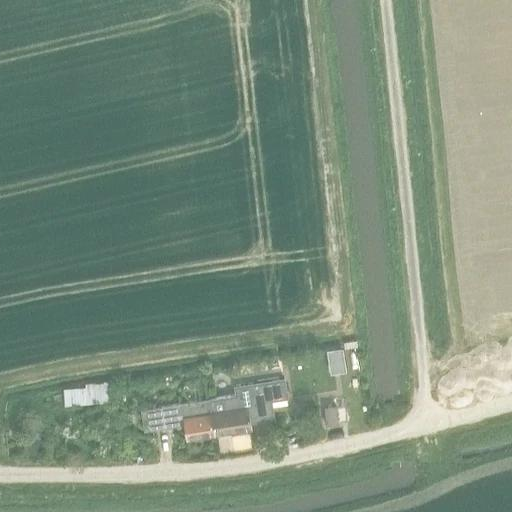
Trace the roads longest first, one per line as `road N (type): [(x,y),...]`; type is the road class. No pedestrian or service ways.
road 1 (unclassified): [(0,482),(266,468),(435,430)]
road 2 (unclassified): [(435,430),(387,0)]
